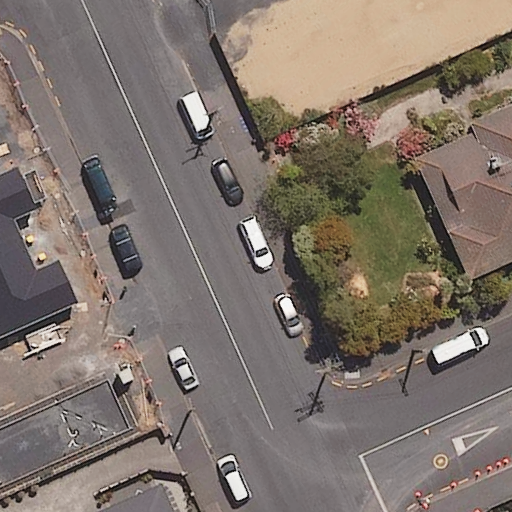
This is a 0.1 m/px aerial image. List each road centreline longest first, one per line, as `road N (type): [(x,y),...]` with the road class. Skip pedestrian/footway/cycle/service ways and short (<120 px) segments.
road 1 (residential): [(82,0),(298,484)]
road 2 (residential): [(511,388),(298,484)]
